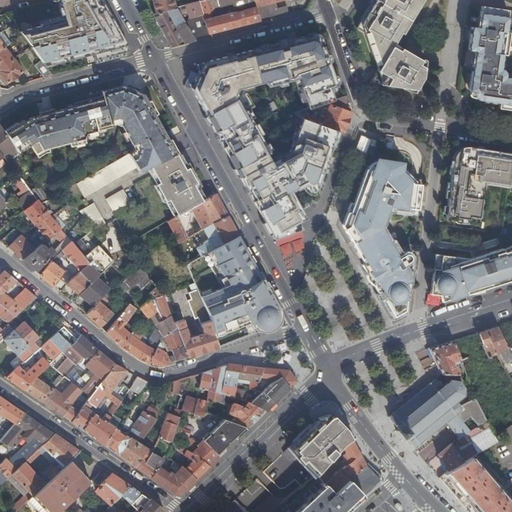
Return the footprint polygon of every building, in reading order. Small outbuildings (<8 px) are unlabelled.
[(56,0),(62,21),(18,32),(30,47),(114,23),(101,0),(56,0)] [(152,0),(156,13),(175,8),(172,0),(152,0)] [(255,7),(253,0),(224,0),(226,3),(232,2),(235,12),(215,17),(212,7),(209,0),(203,0),(198,1),(208,34),(209,34),(260,21),(255,7)] [(289,13),(284,0),(279,0),(255,7),(260,21),(289,13)] [(370,0),(369,2),(371,4),(357,27),(365,32),(369,25),(364,22),(376,0),(370,0)] [(420,91),(422,76),(422,72),(423,67),(418,65),(420,61),(403,50),(393,44),(420,0),(376,0),(364,22),(369,25),(365,32),(373,56),(383,62),(381,65),(377,71),(385,76),(380,85),(400,88),(406,89),(420,91)] [(175,8),(156,13),(152,14),(171,47),(210,37),(209,34),(208,34),(198,1),(175,8)] [(511,79),(504,78),(499,71),(501,55),(506,55),(509,33),(505,32),(508,10),(505,10),(482,6),(478,28),(472,27),(469,50),(475,51),(469,89),(477,99),(499,102),(511,104),(511,79)] [(128,49),(114,23),(30,47),(41,62),(42,62),(91,50),(92,55),(95,64),(126,56),(128,49)] [(0,50),(5,47),(11,43),(3,32),(0,33),(0,50)] [(226,57),(196,65),(198,71),(188,84),(203,111),(206,117),(211,125),(219,139),(221,144),(224,148),(234,167),(235,169),(240,178),(252,200),(271,236),(282,258),(300,230),(299,210),(290,193),(302,187),(307,190),(309,192),(312,192),(315,191),(315,189),(321,173),(324,164),(336,130),(322,125),(318,124),(310,121),(296,116),(296,113),(306,110),(332,100),(328,89),(335,86),(330,70),(321,45),(322,42),(307,34),(307,35),(303,37),(302,35),(286,39),(287,41),(234,55),(226,57)] [(0,68),(14,59),(5,47),(0,50),(0,68)] [(91,50),(42,62),(46,67),(92,55),(91,50)] [(383,62),(373,56),(375,60),(381,65),(383,62)] [(0,68),(0,76),(6,84),(24,72),(14,59),(0,68)] [(45,78),(52,76),(46,67),(42,62),(41,62),(40,61),(35,66),(45,78)] [(422,72),(427,65),(420,61),(418,65),(423,67),(422,72)] [(377,71),(370,84),(380,85),(385,76),(377,71)] [(109,123),(115,122),(111,109),(115,108),(118,110),(127,89),(121,86),(101,92),(102,95),(101,95),(93,97),(109,123)] [(118,123),(132,117),(131,115),(126,113),(134,91),(127,89),(118,110),(115,108),(111,109),(115,122),(118,123)] [(131,115),(132,117),(133,116),(152,107),(149,100),(146,102),(141,94),(134,91),(126,113),(131,115)] [(339,106),(349,103),(347,95),(334,100),(336,105),(339,106)] [(110,127),(110,124),(109,123),(93,97),(89,98),(88,99),(96,130),(110,127)] [(48,145),(48,146),(69,141),(83,138),(82,134),(96,130),(88,99),(73,103),(74,105),(53,111),(54,114),(40,118),(39,114),(38,115),(31,116),(48,145)] [(336,130),(343,133),(350,113),(331,105),(329,106),(328,110),(322,125),(336,130)] [(133,147),(133,150),(164,135),(163,134),(153,115),(156,114),(152,107),(133,116),(132,117),(133,118),(121,125),(133,147)] [(54,114),(53,111),(52,108),(38,112),(38,115),(39,114),(40,118),(54,114)] [(318,124),(322,125),(328,110),(324,108),(318,124)] [(296,116),(310,121),(306,110),(296,113),(296,116)] [(48,146),(48,145),(31,116),(30,117),(18,125),(16,123),(4,130),(14,147),(17,152),(29,144),(35,153),(44,147),(48,146)] [(0,124),(0,158),(3,156),(14,147),(4,130),(0,124)] [(136,167),(139,171),(146,168),(150,166),(176,154),(177,153),(169,139),(167,141),(164,135),(133,150),(132,152),(128,155),(136,167)] [(398,144),(398,136),(385,135),(385,144),(398,144)] [(83,138),(69,141),(70,146),(84,142),(83,138)] [(49,150),(48,146),(44,147),(35,153),(37,156),(44,151),(49,150)] [(470,148),(467,147),(459,154),(457,157),(456,160),(454,164),(454,167),(453,167),(446,221),(479,225),(484,182),(509,185),(511,161),(511,158),(505,157),(506,154),(499,153),(499,152),(497,151),(496,152),(470,150),(470,148)] [(84,197),(136,167),(128,155),(127,154),(76,183),(84,197)] [(177,216),(198,204),(202,201),(193,185),(196,183),(188,168),(184,169),(176,155),(176,154),(150,166),(159,183),(156,185),(165,201),(168,200),(173,209),(177,216)] [(202,201),(205,200),(199,188),(201,187),(188,163),(185,164),(180,154),(176,155),(184,169),(188,168),(196,183),(193,185),(202,201)] [(354,203),(350,213),(343,233),(359,259),(396,318),(396,319),(399,317),(407,312),(411,274),(408,274),(409,271),(411,271),(411,269),(408,264),(409,263),(410,261),(411,260),(410,258),(409,257),(408,256),(406,256),(403,257),(399,260),(381,231),(389,208),(418,211),(421,185),(415,185),(412,185),(401,173),(401,171),(402,164),(380,162),(379,166),(368,174),(365,172),(354,203)] [(380,162),(365,172),(368,174),(379,166),(380,162)] [(146,168),(156,185),(159,183),(150,166),(146,168)] [(412,185),(415,185),(415,183),(403,171),(401,171),(401,173),(412,185)] [(17,175),(12,179),(21,191),(17,194),(19,198),(29,190),(24,183),(17,175)] [(36,187),(30,178),(24,183),(29,190),(30,191),(36,187)] [(40,204),(48,199),(39,185),(36,187),(30,191),(37,200),(40,204)] [(162,203),(165,201),(156,185),(153,186),(162,203)] [(106,199),(117,219),(130,211),(127,205),(131,203),(123,189),(106,199)] [(19,198),(16,200),(23,210),(26,208),(37,200),(30,191),(29,190),(19,198)] [(213,224),(227,216),(215,194),(205,200),(202,201),(198,204),(199,205),(197,206),(201,215),(206,212),(213,224)] [(26,208),(23,210),(35,225),(38,228),(51,217),(40,204),(37,200),(26,208)] [(173,218),(177,216),(173,209),(168,200),(165,201),(173,218)] [(95,229),(106,224),(94,203),(78,212),(93,229),(95,229)] [(166,222),(178,244),(187,239),(177,219),(178,218),(177,216),(173,218),(166,222)] [(201,256),(237,235),(227,216),(213,224),(218,234),(209,239),(205,241),(203,244),(197,249),(201,256)] [(38,228),(47,240),(52,235),(60,228),(51,217),(38,228)] [(218,234),(213,224),(204,229),(209,239),(218,234)] [(52,235),(61,243),(66,236),(60,228),(52,235)] [(0,241),(9,247),(19,237),(14,231),(7,236),(6,235),(0,241)] [(201,256),(186,264),(200,299),(206,311),(208,318),(211,326),(219,347),(258,331),(286,326),(284,320),(261,277),(237,235),(201,256)] [(19,237),(9,247),(22,260),(34,250),(20,236),(19,237)] [(61,243),(60,244),(63,249),(71,242),(66,236),(61,243)] [(511,240),(485,248),(473,251),(471,252),(459,262),(453,257),(448,256),(436,255),(431,294),(440,296),(450,296),(450,301),(484,290),(511,280),(511,240)] [(81,241),(75,247),(89,265),(88,266),(98,276),(113,261),(98,246),(91,252),(86,247),(81,241)] [(63,249),(62,251),(80,272),(80,273),(88,266),(89,265),(75,247),(74,246),(71,242),(63,249)] [(34,250),(22,260),(36,271),(54,251),(49,246),(47,249),(41,245),(34,250)] [(471,252),(453,257),(459,262),(471,252)] [(51,261),(41,275),(53,285),(65,271),(51,261)] [(80,273),(91,283),(96,278),(97,279),(99,277),(98,276),(88,266),(80,273)] [(109,290),(114,300),(137,282),(142,289),(150,280),(141,268),(118,283),(109,290)] [(0,302),(16,315),(35,297),(25,288),(13,301),(6,296),(7,294),(4,291),(15,280),(5,271),(3,271),(0,274),(0,302)] [(80,272),(68,282),(80,294),(91,283),(80,273),(80,272)] [(79,295),(94,307),(99,301),(109,290),(97,279),(96,278),(91,283),(80,294),(79,295)] [(149,318),(151,317),(158,313),(152,300),(162,296),(156,287),(147,294),(150,298),(140,307),(149,318)] [(99,301),(107,309),(115,300),(114,300),(109,290),(99,301)] [(163,321),(170,317),(163,296),(162,296),(152,300),(158,313),(163,321)] [(440,296),(439,304),(450,301),(450,296),(440,296)] [(204,320),(208,318),(206,311),(200,299),(188,304),(194,319),(201,317),(202,320),(204,320)] [(94,307),(86,315),(100,328),(113,314),(107,309),(99,301),(94,307)] [(0,330),(7,324),(16,315),(0,302),(0,316),(4,320),(0,324),(0,330)] [(114,323),(106,333),(120,347),(129,334),(122,328),(135,309),(129,303),(124,308),(114,323)] [(157,328),(163,336),(175,328),(173,323),(170,317),(163,321),(158,313),(151,317),(157,328)] [(64,326),(67,324),(60,318),(47,330),(53,336),(64,326)] [(175,328),(187,357),(219,347),(211,326),(208,318),(204,320),(205,322),(200,324),(203,334),(188,339),(189,337),(183,320),(173,323),(175,328)] [(35,352),(40,348),(33,342),(38,338),(23,322),(17,328),(14,325),(11,328),(34,353),(35,352)] [(142,323),(134,330),(137,333),(145,327),(142,323)] [(34,353),(11,328),(7,324),(0,330),(0,342),(3,340),(23,363),(34,353)] [(49,340),(61,351),(68,344),(70,346),(77,338),(64,326),(53,336),(49,340)] [(146,329),(145,327),(137,333),(141,336),(146,329)] [(145,345),(156,350),(159,344),(163,336),(157,328),(145,345)] [(172,357),(174,361),(187,357),(175,328),(163,336),(170,351),(172,350),(174,357),(172,357)] [(497,328),(477,334),(483,347),(488,357),(496,353),(503,367),(511,362),(511,359),(509,355),(511,354),(497,328)] [(129,334),(120,347),(139,360),(149,365),(151,361),(150,360),(156,350),(145,345),(139,340),(141,336),(137,333),(134,330),(129,334)] [(88,361),(97,350),(80,335),(77,338),(70,346),(68,344),(61,351),(75,364),(82,356),(88,361)] [(40,348),(44,344),(38,338),(33,342),(40,348)] [(53,359),(61,351),(49,340),(44,344),(40,348),(35,352),(41,359),(30,369),(25,374),(23,372),(18,367),(8,376),(6,378),(22,389),(34,377),(48,364),(42,358),(47,353),(53,359)] [(429,348),(441,374),(458,374),(454,363),(460,361),(453,341),(439,345),(429,348)] [(150,360),(151,361),(160,366),(170,362),(168,358),(165,359),(163,356),(165,354),(160,350),(161,347),(159,344),(156,350),(150,360)] [(98,385),(114,364),(97,350),(88,361),(82,356),(75,364),(64,376),(73,383),(81,389),(90,396),(98,385)] [(64,376),(75,364),(61,351),(53,359),(50,362),(64,376)] [(109,393),(126,371),(114,364),(98,385),(109,393)] [(258,382),(262,368),(228,364),(217,368),(202,373),(199,388),(208,391),(207,399),(219,402),(220,394),(224,395),(239,400),(241,392),(237,390),(236,389),(235,389),(237,379),(251,381),(250,389),(255,390),(258,382)] [(280,377),(289,388),(292,384),(296,381),(288,371),(262,368),(258,382),(267,388),(280,377)] [(63,378),(60,375),(51,385),(54,388),(59,382),(63,378)] [(134,375),(128,390),(139,394),(145,379),(134,375)] [(22,389),(41,402),(50,392),(52,389),(34,377),(22,389)] [(250,403),(265,411),(268,408),(289,388),(280,377),(267,388),(255,399),(250,403)] [(442,384),(439,380),(435,380),(388,417),(398,429),(396,431),(402,439),(404,437),(414,448),(446,423),(458,439),(469,431),(456,415),(460,412),(460,406),(457,403),(455,402),(463,396),(463,387),(459,382),(450,380),(442,386),(442,384)] [(68,389),(59,382),(54,388),(52,389),(50,392),(60,399),(68,389)] [(78,393),(81,389),(73,383),(68,389),(60,399),(50,392),(41,402),(52,410),(53,409),(64,417),(72,408),(69,405),(75,398),(78,393)] [(107,422),(112,415),(120,402),(118,400),(115,404),(107,415),(106,414),(102,419),(88,409),(91,405),(95,408),(104,396),(108,399),(111,395),(109,393),(98,385),(90,396),(87,400),(83,405),(71,422),(95,440),(107,422)] [(87,400),(90,396),(81,389),(78,393),(87,400)] [(246,402),(250,403),(255,399),(252,398),(255,391),(255,390),(250,389),(248,394),(244,401),(246,402)] [(239,400),(244,401),(248,394),(241,392),(239,400)] [(115,404),(118,400),(111,395),(108,399),(115,404)] [(24,413),(0,396),(0,413),(15,424),(24,413)] [(193,409),(196,400),(184,396),(180,410),(182,411),(196,415),(198,411),(193,409)] [(64,417),(71,422),(83,405),(75,398),(69,405),(72,408),(64,417)] [(203,413),(207,401),(198,399),(196,400),(193,409),(198,411),(203,413)] [(231,408),(258,419),(265,411),(250,403),(246,402),(242,406),(232,403),(230,404),(229,406),(231,408)] [(471,408),(479,425),(487,420),(486,419),(479,405),(471,408)] [(245,426),(248,428),(258,419),(231,408),(229,409),(228,411),(229,413),(234,415),(230,420),(245,426)] [(143,438),(156,419),(143,411),(132,429),(127,432),(122,432),(129,437),(134,440),(140,436),(143,438)] [(54,434),(24,413),(15,424),(0,441),(12,449),(26,432),(34,437),(44,444),(54,434)] [(179,418),(174,416),(168,414),(164,421),(158,438),(170,442),(179,418)] [(116,428),(121,421),(112,415),(107,422),(116,428)] [(194,454),(204,443),(216,455),(245,426),(230,420),(224,418),(203,440),(200,444),(194,454)] [(293,458),(294,460),(298,456),(297,456),(308,445),(307,444),(318,435),(317,435),(333,420),(332,418),(312,424),(285,450),(291,456),(289,457),(291,459),(293,458)] [(346,432),(333,420),(317,435),(318,435),(307,444),(308,445),(297,456),(298,456),(315,475),(320,470),(340,447),(342,445),(350,440),(346,432)] [(479,425),(469,431),(458,439),(437,455),(447,472),(474,456),(476,455),(475,454),(477,453),(470,441),(491,429),(489,424),(487,420),(479,425)] [(104,446),(116,428),(107,422),(95,440),(104,446)] [(104,446),(117,455),(129,437),(122,432),(116,428),(104,446)] [(478,454),(498,442),(495,436),(491,429),(470,441),(477,453),(478,454)] [(78,451),(54,434),(44,444),(42,446),(56,459),(62,467),(69,460),(78,451)] [(42,446),(44,444),(34,437),(17,453),(25,461),(37,450),(42,446)] [(117,455),(150,478),(155,470),(145,462),(152,453),(147,448),(142,445),(134,440),(129,437),(117,455)] [(200,444),(189,437),(183,448),(186,450),(194,454),(200,444)] [(157,441),(152,453),(162,459),(169,447),(171,442),(170,442),(158,438),(157,441)] [(147,448),(152,453),(157,441),(152,439),(147,448)] [(315,475),(318,478),(332,493),(364,465),(350,440),(342,445),(340,447),(345,454),(342,455),(344,459),(342,460),(345,465),(328,478),(320,470),(315,475)] [(197,456),(209,466),(218,457),(216,455),(204,443),(194,454),(197,456)] [(56,459),(42,446),(37,450),(25,461),(24,462),(28,467),(41,454),(51,464),(58,471),(62,467),(56,459)] [(196,479),(209,466),(197,456),(194,454),(186,450),(183,455),(192,461),(184,469),(196,479)] [(288,462),(291,459),(289,457),(291,456),(285,450),(281,454),(288,462)] [(24,462),(25,461),(17,453),(10,459),(8,456),(0,464),(0,485),(6,479),(11,474),(24,462)] [(181,493),(196,479),(184,469),(180,466),(173,462),(170,468),(176,473),(174,476),(169,472),(168,474),(158,467),(162,459),(152,453),(145,462),(155,470),(150,478),(173,494),(181,493)] [(294,460),(310,479),(315,475),(298,456),(294,460)] [(468,511),(511,511),(511,499),(474,456),(447,472),(438,477),(468,511)] [(57,511),(89,482),(69,460),(62,467),(58,471),(48,480),(44,484),(32,496),(28,500),(38,511),(57,511)] [(24,462),(11,474),(28,492),(32,496),(44,484),(28,467),(24,462)] [(48,480),(58,471),(51,464),(43,472),(47,477),(46,478),(48,480)] [(279,511),(275,508),(269,511),(345,511),(355,503),(375,484),(375,477),(365,466),(332,495),(323,485),(321,487),(315,481),(281,511),(279,511)] [(11,474),(6,479),(22,497),(28,492),(11,474)] [(128,486),(111,474),(95,491),(111,505),(120,495),(128,486)] [(310,479),(275,508),(279,511),(281,511),(315,481),(318,478),(315,475),(310,479)] [(140,494),(128,486),(120,495),(131,505),(131,504),(140,494)] [(12,507),(15,511),(28,500),(32,496),(28,492),(22,497),(12,507)] [(161,511),(163,510),(140,494),(131,504),(136,509),(139,505),(142,509),(138,511),(161,511)] [(244,511),(231,498),(217,511),(244,511)] [(355,503),(345,511),(349,511),(357,505),(355,503)]
